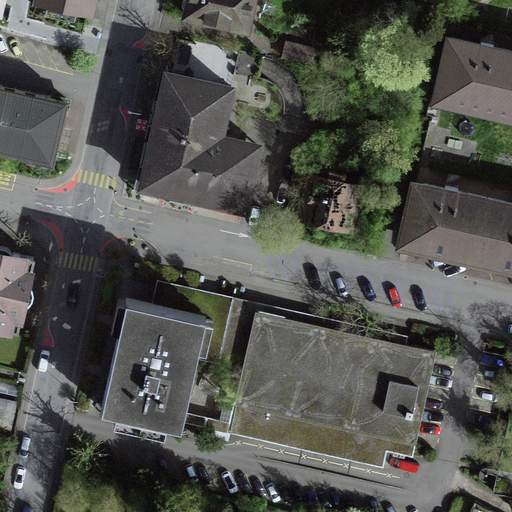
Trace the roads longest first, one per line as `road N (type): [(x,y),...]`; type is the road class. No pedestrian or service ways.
road 1 (residential): [(88,215),(511,304)]
road 2 (residential): [(88,215),(24,511)]
road 3 (residential): [(135,0),(88,215)]
road 4 (unknown): [(378,275),(427,80)]
